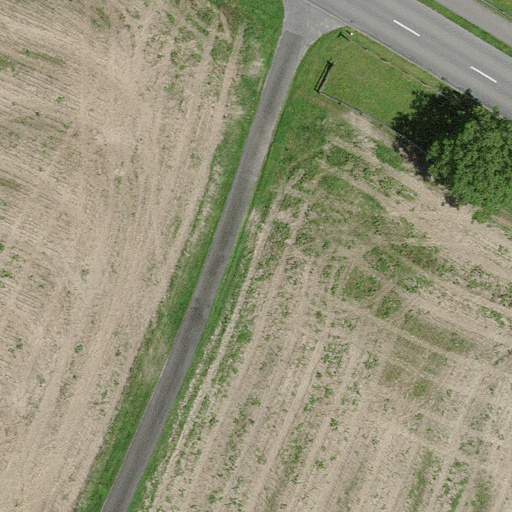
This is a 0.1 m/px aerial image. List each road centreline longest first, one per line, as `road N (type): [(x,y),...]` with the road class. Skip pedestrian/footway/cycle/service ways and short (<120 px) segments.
road 1 (track): [(113,511),(316,0)]
road 2 (tertiary): [(358,0),(511,92)]
